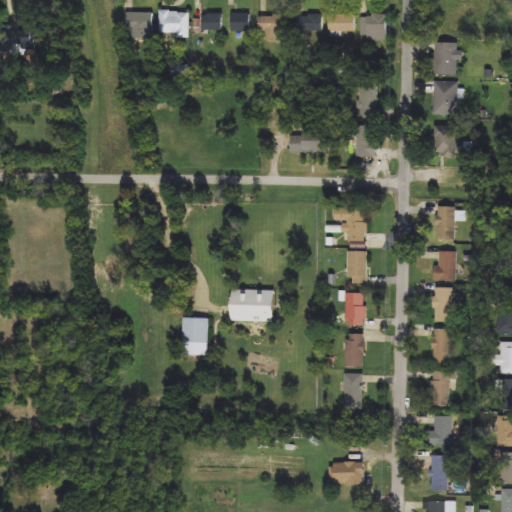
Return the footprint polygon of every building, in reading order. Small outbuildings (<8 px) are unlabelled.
[(189,39),(160,39),(160,12),(189,12),(189,39)] [(153,14),(153,39),(126,39),(126,14),(153,14)] [(222,31),(202,31),(202,14),(222,14),(222,31)] [(251,33),(230,33),(230,14),(251,14),(251,33)] [(355,14),(355,34),(329,34),(329,14),(355,14)] [(323,15),(323,37),(296,37),(296,15),(323,15)] [(362,15),(386,15),(386,41),(362,41),(362,15)] [(259,16),(288,16),(288,40),(259,40),(259,16)] [(0,29),(29,29),(29,51),(0,51),(0,29)] [(458,44),(458,77),(435,77),(435,44),(458,44)] [(377,118),(359,118),(359,83),(377,83),(377,118)] [(434,117),(434,83),(458,83),(458,117),(434,117)] [(356,128),(376,128),(376,159),(356,159),(356,128)] [(461,159),(435,159),(435,128),(461,128),(461,159)] [(290,133),(328,133),(328,154),(290,154),(290,133)] [(457,241),(436,241),(436,208),(457,208),(457,241)] [(366,243),(348,243),(348,232),(344,232),(344,223),(335,223),(335,209),(366,209),(366,243)] [(348,285),(348,253),(367,253),(367,285),(348,285)] [(458,253),(458,283),(437,283),(437,253),(458,253)] [(454,289),(454,323),(436,323),(436,289),(454,289)] [(273,323),(229,323),(230,291),(273,291),(273,323)] [(346,327),(346,295),(365,295),(365,327),(346,327)] [(511,307),(511,337),(496,333),(504,305),(511,307)] [(208,358),(183,358),(183,319),(208,319),(208,358)] [(452,364),(433,364),(433,331),(452,331),(452,364)] [(345,368),(345,335),(363,335),(363,368),(345,368)] [(511,343),(511,374),(499,374),(499,343),(511,343)] [(432,408),(432,372),(452,372),(452,408),(432,408)] [(363,375),(363,410),(345,410),(345,375),(363,375)] [(511,408),(496,408),(497,381),(511,381),(511,408)] [(453,418),(453,447),(433,447),(433,418),(453,418)] [(497,418),(511,418),(511,448),(497,448),(497,418)] [(511,484),(500,485),(499,455),(511,454),(511,484)] [(449,457),(449,492),(432,492),(432,457),(449,457)] [(364,486),(333,486),(333,463),(364,463),(364,486)] [(511,511),(502,511),(502,490),(511,490),(511,511)] [(457,511),(428,511),(428,502),(457,502),(457,511)]
